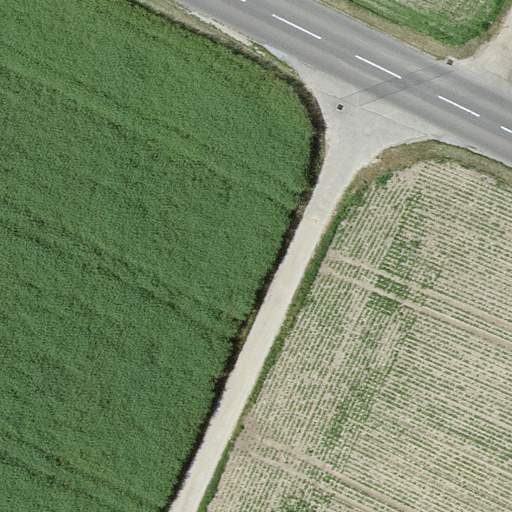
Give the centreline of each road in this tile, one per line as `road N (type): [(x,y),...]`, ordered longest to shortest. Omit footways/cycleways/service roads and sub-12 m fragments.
road 1 (track): [(399,80),(199,511)]
road 2 (secondary): [(241,0),(511,132)]
